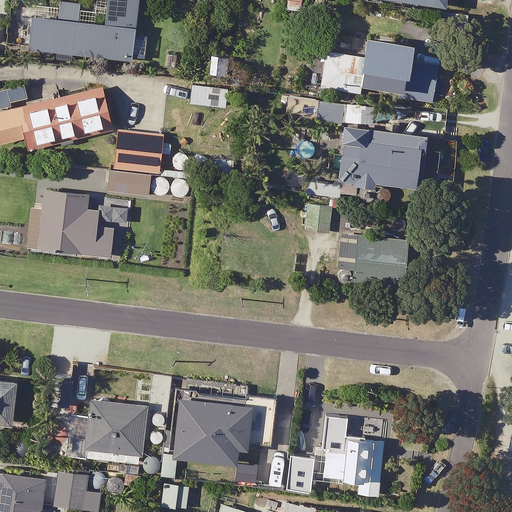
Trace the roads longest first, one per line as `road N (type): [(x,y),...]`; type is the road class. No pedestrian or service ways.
road 1 (residential): [(0,303),(477,359)]
road 2 (residential): [(477,359),(511,105)]
road 3 (residential): [(447,511),(477,359)]
